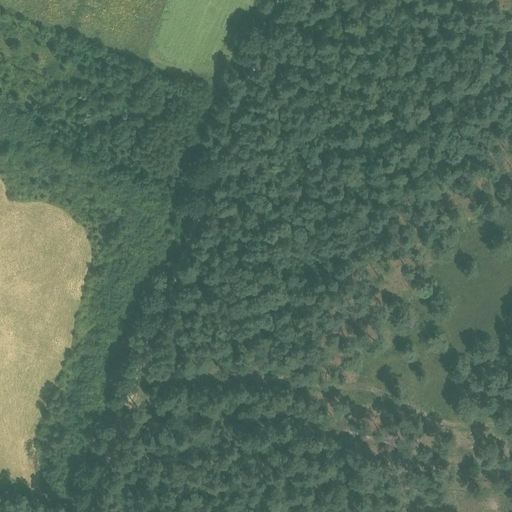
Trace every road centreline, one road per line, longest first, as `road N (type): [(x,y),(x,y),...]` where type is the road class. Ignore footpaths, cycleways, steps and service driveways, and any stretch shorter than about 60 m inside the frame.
road 1 (track): [(133,374),(271,0)]
road 2 (unknown): [(511,447),(415,449),(310,409),(216,411),(127,389)]
road 3 (track): [(82,511),(133,374)]
